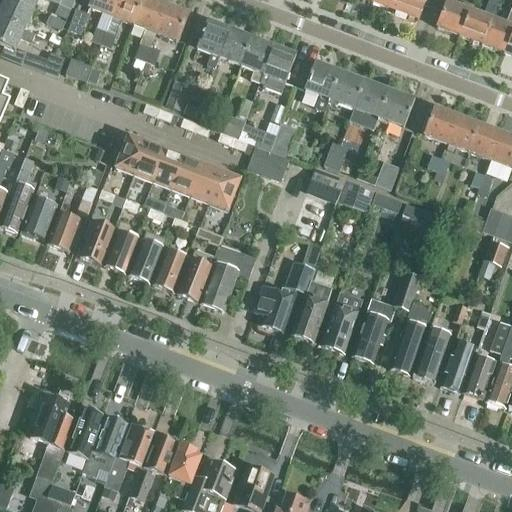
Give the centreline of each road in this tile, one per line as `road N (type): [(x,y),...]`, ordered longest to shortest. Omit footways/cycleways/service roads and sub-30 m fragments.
road 1 (tertiary): [(511,486),(38,311)]
road 2 (residential): [(511,100),(249,0)]
road 3 (residential): [(0,68),(245,163)]
